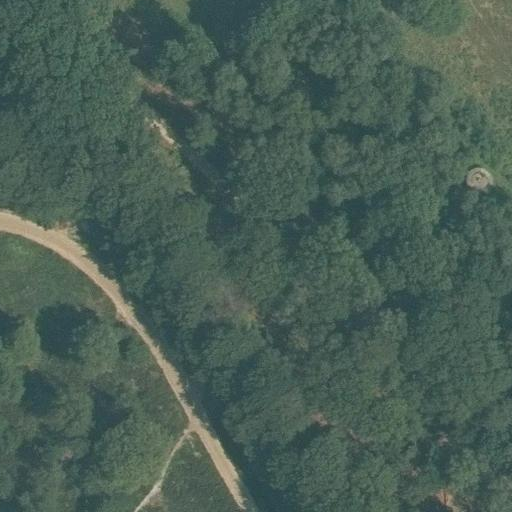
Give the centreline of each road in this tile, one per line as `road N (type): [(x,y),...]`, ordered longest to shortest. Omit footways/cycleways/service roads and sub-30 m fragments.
road 1 (track): [(1,0),(116,88),(342,294)]
road 2 (track): [(249,511),(120,294)]
road 3 (track): [(342,294),(511,477)]
road 4 (track): [(120,294),(83,257),(0,220)]
